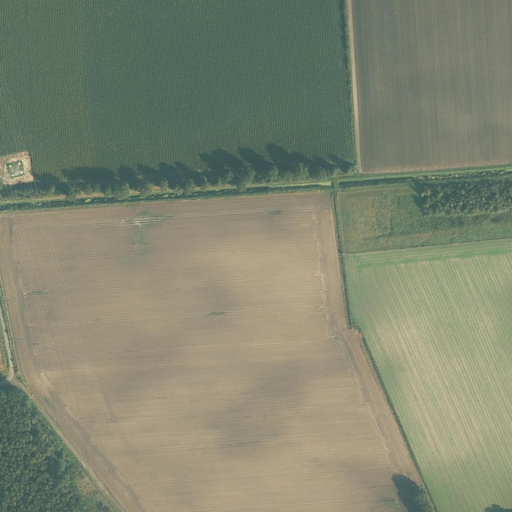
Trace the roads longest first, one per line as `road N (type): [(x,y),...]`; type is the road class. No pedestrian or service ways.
road 1 (track): [(349,0),(359,164),(358,173),(336,178),(336,190)]
road 2 (track): [(122,511),(11,376)]
